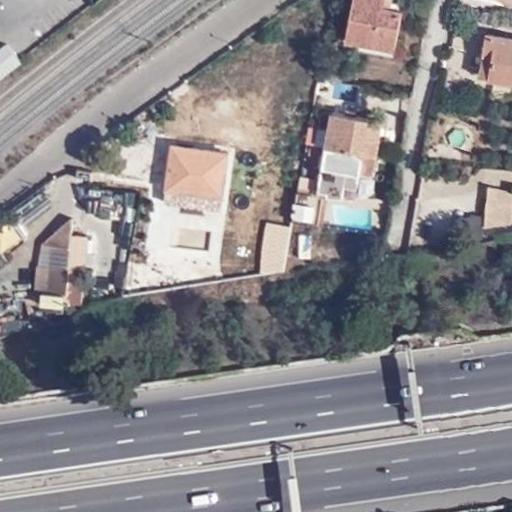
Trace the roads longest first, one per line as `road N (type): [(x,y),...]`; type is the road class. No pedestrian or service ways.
road 1 (motorway): [(511,379),(0,451)]
road 2 (motorway): [(78,511),(511,450)]
road 3 (residential): [(258,0),(0,201)]
road 4 (residential): [(435,0),(384,282)]
